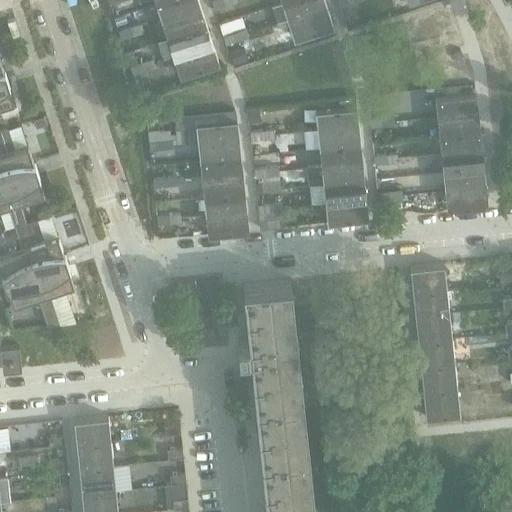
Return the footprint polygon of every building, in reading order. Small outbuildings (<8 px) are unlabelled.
[(198,0),(170,0),(157,4),(163,22),(201,9),(198,0)] [(225,6),(223,0),(215,0),(211,1),(214,10),(225,6)] [(290,0),(283,2),(271,6),(277,24),(289,20),(327,7),(324,0),(290,0)] [(327,7),(289,20),(295,38),(333,26),(327,7)] [(201,9),(163,22),(169,39),(207,27),(201,9)] [(128,24),(141,20),(138,10),(124,15),(128,24)] [(141,24),(129,28),(132,36),(144,33),(141,24)] [(207,27),(169,39),(175,57),(213,44),(207,27)] [(121,40),(132,36),(129,28),(118,31),(121,40)] [(246,29),(234,33),(237,41),(248,38),(246,29)] [(225,45),(237,41),(234,33),(223,37),(225,45)] [(213,44),(175,57),(181,75),(219,62),(213,44)] [(234,65),(249,60),(244,45),(229,50),(234,65)] [(153,59),(141,63),(144,72),(155,68),(153,59)] [(132,75),(144,72),(141,63),(130,67),(132,75)] [(6,78),(0,79),(0,107),(14,103),(6,78)] [(436,98),(438,117),(478,113),(476,94),(436,98)] [(316,110),(318,129),(358,125),(356,106),(316,110)] [(233,110),(174,116),(175,128),(197,125),(199,142),(238,138),(236,119),(235,119),(234,110),(233,110)] [(260,112),(249,113),(250,122),(260,122),(260,112)] [(478,113),(438,117),(440,135),(480,131),(478,113)] [(393,116),(381,118),(382,127),(394,125),(393,116)] [(44,117),(34,120),(37,127),(46,124),(44,117)] [(381,118),(369,119),(370,128),(382,127),(381,118)] [(21,125),(8,130),(14,149),(27,145),(21,125)] [(318,129),(304,130),(306,149),(320,147),(360,143),(358,125),(318,129)] [(36,169),(28,144),(27,145),(14,149),(8,130),(7,128),(0,130),(0,143),(3,153),(0,153),(0,162),(6,179),(36,169)] [(274,129),(262,131),(263,139),(275,138),(274,129)] [(250,132),(251,141),(263,139),(262,131),(250,132)] [(480,131),(440,135),(442,153),(482,149),(480,131)] [(148,133),(149,142),(160,141),(160,132),(148,133)] [(238,138),(199,142),(200,160),(240,156),(238,138)] [(172,139),(160,141),(161,150),(173,148),(172,139)] [(149,142),(149,147),(149,151),(161,150),(160,141),(149,142)] [(360,143),(320,147),(322,166),(362,162),(360,143)] [(482,149),(442,153),(444,172),(484,167),(482,149)] [(374,156),(373,156),(374,165),(375,165),(398,162),(397,154),(374,156)] [(240,156),(200,160),(202,178),(242,174),(240,156)] [(362,162),(322,166),(324,184),(364,180),(362,162)] [(279,176),(278,167),(266,168),(267,177),(279,176)] [(484,167),(444,172),(446,190),(486,186),(484,167)] [(254,169),(255,178),(267,177),(266,168),(254,169)] [(36,169),(6,179),(14,204),(20,202),(44,194),(36,169)] [(242,174),(202,178),(204,196),(244,192),(242,174)] [(176,176),(164,178),(165,187),(177,185),(176,176)] [(152,179),(153,184),(153,188),(165,187),(164,178),(152,179)] [(6,179),(0,181),(0,208),(8,206),(14,204),(6,179)] [(257,191),(281,188),(280,179),(256,183),(257,191)] [(324,184),(310,186),(312,204),(326,202),(366,198),(364,180),(324,184)] [(486,186),(446,190),(448,209),(488,205),(486,186)] [(402,190),(390,191),(391,200),(403,199),(402,190)] [(379,201),(391,200),(390,191),(378,192),(379,201)] [(244,192),(204,196),(206,215),(246,211),(244,192)] [(366,198),(326,202),(328,221),(368,217),(366,198)] [(20,202),(14,204),(8,206),(12,216),(23,213),(20,202)] [(282,202),(271,203),(272,213),(283,212),(282,202)] [(284,226),(283,212),(272,213),(271,203),(258,205),(259,214),(261,228),(284,226)] [(246,211),(206,215),(208,234),(248,230),(246,211)] [(23,213),(12,216),(15,227),(26,223),(23,213)] [(181,213),(168,214),(169,223),(182,222),(181,213)] [(157,224),(169,223),(168,214),(156,215),(157,224)] [(37,220),(26,223),(30,234),(33,244),(44,241),(37,220)] [(26,223),(15,227),(18,237),(30,234),(26,223)] [(30,234),(18,237),(22,248),(27,246),(33,244),(30,234)] [(44,241),(33,244),(27,246),(36,271),(66,261),(58,236),(44,241)] [(0,254),(0,265),(5,281),(36,271),(27,246),(22,248),(0,254)] [(66,261),(36,271),(44,296),(50,294),(74,286),(66,261)] [(410,267),(413,293),(447,289),(444,264),(410,267)] [(36,271),(5,281),(13,306),(38,298),(44,296),(36,271)] [(511,271),(500,273),(501,283),(511,281),(511,271)] [(249,339),(237,340),(239,352),(243,352),(245,374),(252,374),(258,373),(266,455),(272,511),(315,511),(299,356),(291,279),(243,284),(243,286),(248,285),(254,338),(249,339)] [(447,289),(413,293),(415,317),(450,314),(447,289)] [(50,294),(44,296),(38,298),(43,311),(54,308),(50,294)] [(511,297),(503,298),(504,308),(511,307),(511,297)] [(105,301),(82,309),(86,320),(108,312),(105,301)] [(54,308),(43,311),(47,325),(59,324),(54,308)] [(450,314),(415,317),(418,342),(452,338),(450,314)] [(452,338),(418,342),(420,367),(455,363),(452,338)] [(3,372),(22,370),(19,346),(0,348),(3,372)] [(455,363),(420,367),(423,392),(457,388),(455,363)] [(457,388),(423,392),(426,417),(460,414),(457,388)] [(74,419),(77,444),(111,441),(108,415),(74,419)] [(165,425),(166,435),(181,433),(180,423),(165,425)] [(8,426),(0,426),(0,452),(10,451),(8,426)] [(49,437),(50,447),(65,446),(64,436),(49,437)] [(111,441),(77,444),(79,469),(114,466),(111,441)] [(167,450),(168,460),(184,458),(183,448),(167,450)] [(51,462),(52,472),(67,470),(66,461),(51,462)] [(114,466),(79,469),(82,494),(116,490),(132,489),(129,464),(114,466)] [(170,475),(171,485),(186,483),(185,474),(170,475)] [(54,487),(55,497),(70,495),(69,485),(54,487)] [(118,511),(116,490),(82,494),(83,511),(118,511)] [(172,500),(173,510),(189,508),(188,498),(172,500)]
